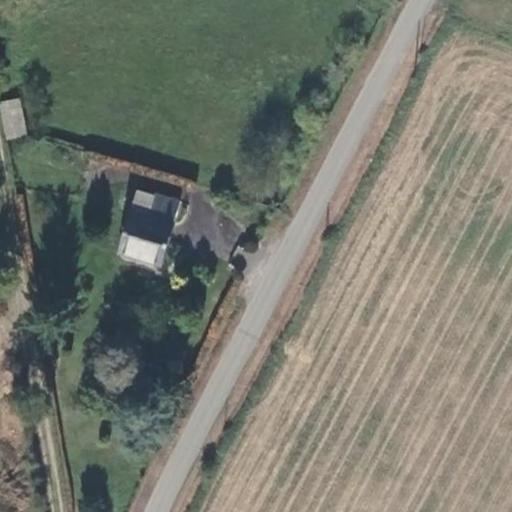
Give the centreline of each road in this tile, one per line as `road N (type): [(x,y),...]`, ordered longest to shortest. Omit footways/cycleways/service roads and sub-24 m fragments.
road 1 (unclassified): [(157,511),(420,0)]
road 2 (track): [(0,164),(57,511)]
